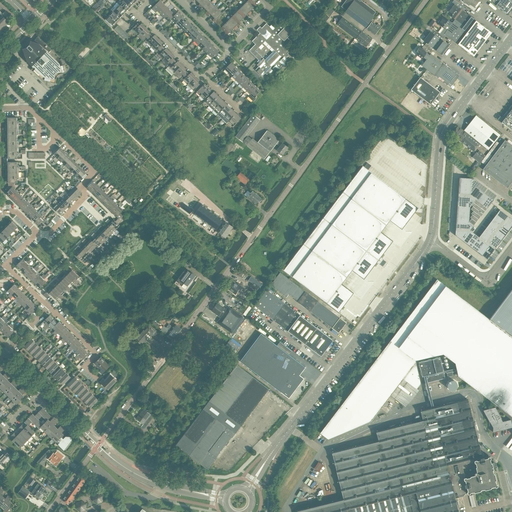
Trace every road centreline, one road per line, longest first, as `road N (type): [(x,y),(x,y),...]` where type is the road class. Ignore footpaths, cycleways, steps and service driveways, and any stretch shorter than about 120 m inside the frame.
road 1 (unclassified): [(97,444),(426,0)]
road 2 (tertiary): [(265,460),(430,239)]
road 3 (tertiary): [(430,239),(444,129),(511,39)]
road 4 (residential): [(36,233),(63,219),(95,171),(66,142)]
